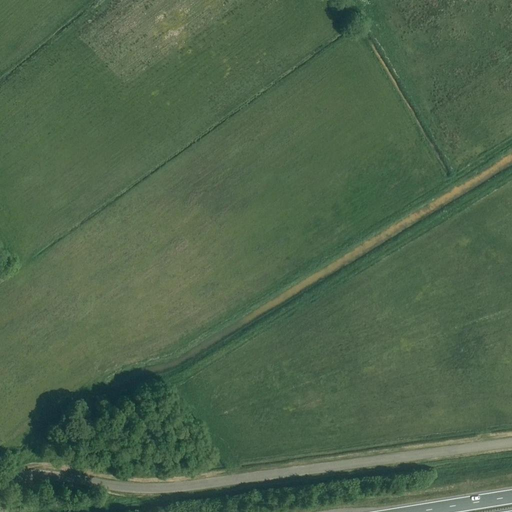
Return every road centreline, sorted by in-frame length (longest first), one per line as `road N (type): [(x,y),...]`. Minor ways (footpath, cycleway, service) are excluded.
road 1 (track): [(511,144),(179,347),(117,368),(0,450)]
road 2 (unclassified): [(511,443),(164,489),(54,476),(0,481)]
